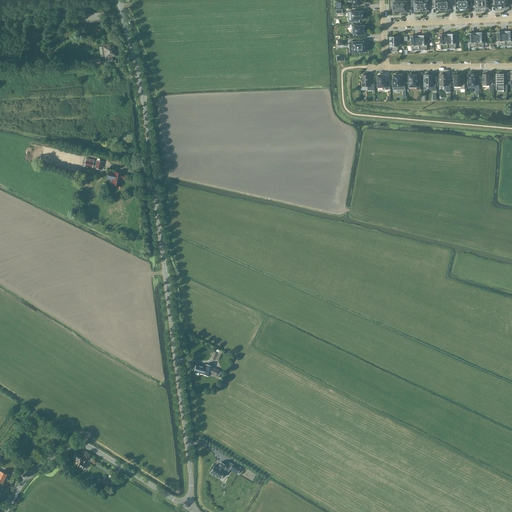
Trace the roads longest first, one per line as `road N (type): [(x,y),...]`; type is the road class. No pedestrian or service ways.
road 1 (tertiary): [(187,507),(191,472),(142,89),(118,0)]
road 2 (tertiary): [(5,511),(33,471),(76,443),(187,507)]
road 3 (residential): [(384,25),(511,19)]
road 4 (residential): [(385,67),(511,66)]
